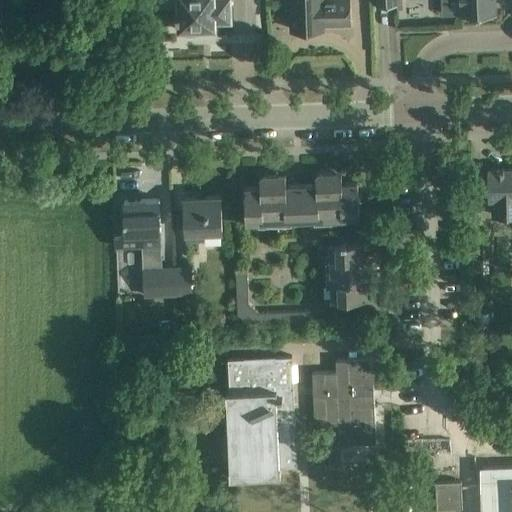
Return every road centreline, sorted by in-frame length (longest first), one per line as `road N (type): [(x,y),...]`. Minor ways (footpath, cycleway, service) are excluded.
road 1 (residential): [(111,501),(114,119)]
road 2 (tertiary): [(114,119),(423,111)]
road 3 (residential): [(423,111),(421,70),(438,47),(511,40)]
